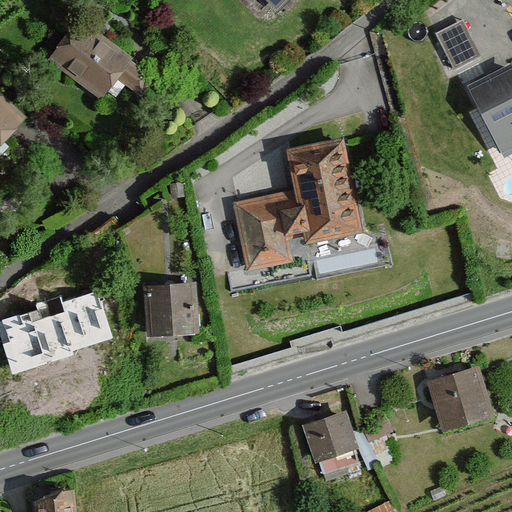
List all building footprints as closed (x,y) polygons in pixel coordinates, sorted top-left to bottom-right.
[(261,0),(277,16),(292,0),(261,0)] [(46,64),(99,103),(117,79),(131,90),(143,73),(76,24),(46,64)] [(469,37),(441,50),(453,75),(481,61),(469,37)] [(511,67),(511,66),(467,88),(502,160),(511,154),(511,67)] [(0,146),(23,123),(0,99),(0,146)] [(232,205),(245,274),(290,266),(285,238),(305,234),(307,244),(364,234),(347,141),(288,152),(298,208),(280,211),(277,197),(232,205)] [(143,289),(147,336),(201,332),(197,285),(143,289)] [(0,313),(0,317),(10,365),(113,343),(102,292),(0,313)] [(479,365),(428,379),(441,427),(492,414),(479,365)] [(361,470),(340,409),(302,422),(315,459),(336,452),(341,466),(347,464),(350,474),(361,470)] [(370,442),(381,466),(394,460),(384,435),(391,432),(385,418),(364,428),(370,442)] [(371,470),(381,466),(370,442),(361,446),(371,470)] [(30,494),(30,511),(69,511),(68,491),(30,494)] [(394,511),(389,501),(369,511),(394,511)]
